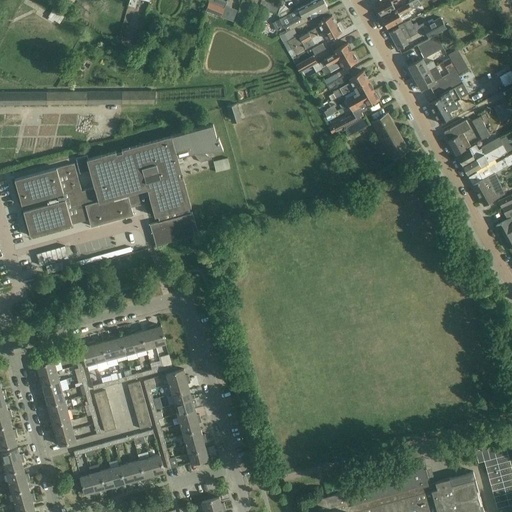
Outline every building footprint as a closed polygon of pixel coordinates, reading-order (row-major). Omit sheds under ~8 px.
[(222,0),(209,0),(206,10),(221,16),(224,8),(225,6),(227,2),(222,0)] [(327,5),(324,0),(315,0),(273,22),(278,30),(288,25),(291,30),(295,28),(309,21),(306,16),(316,11),(319,16),(329,10),(326,5),(327,5)] [(384,0),(375,5),(381,16),(395,8),(392,4),(398,0),(384,0)] [(420,0),(412,0),(382,17),(388,28),(412,14),(410,10),(422,3),(420,0)] [(282,2),(278,14),(289,9),(282,2)] [(271,4),(269,9),(276,12),(279,7),(271,4)] [(224,8),(221,16),(233,21),(236,13),(224,8)] [(289,51),(303,43),(338,24),(333,15),(332,15),(329,10),(319,16),(318,16),(321,21),(318,23),(320,26),(300,37),(295,28),(291,30),(281,36),(289,51)] [(58,29),(64,20),(52,13),(47,22),(58,29)] [(440,16),(422,26),(428,36),(446,27),(440,16)] [(417,33),(410,20),(398,25),(399,27),(390,32),(399,49),(408,44),(406,39),(417,33)] [(342,32),(338,24),(303,43),(306,49),(326,38),(328,40),(342,32)] [(436,36),(418,46),(424,58),(443,48),(436,36)] [(348,43),(334,51),(335,53),(324,59),(324,60),(320,62),(320,64),(322,68),(327,65),(353,52),(348,43)] [(315,55),(326,49),(323,44),(312,50),(315,55)] [(458,50),(449,55),(460,74),(468,69),(458,50)] [(358,60),(353,52),(327,65),(322,68),(325,74),(342,65),(343,68),(358,60)] [(318,63),(314,56),(313,55),(296,65),(300,73),(318,63)] [(426,65),(422,58),(408,66),(412,74),(413,73),(416,77),(435,66),(433,61),(426,65)] [(450,58),(444,62),(447,68),(454,65),(450,58)] [(437,97),(444,93),(463,83),(454,65),(447,68),(450,73),(437,80),(438,82),(431,86),(437,97)] [(421,89),(435,82),(432,75),(438,72),(435,66),(416,77),(418,81),(417,82),(421,89)] [(327,85),(348,73),(345,68),(324,80),(327,85)] [(503,74),(500,76),(505,86),(509,84),(511,82),(511,72),(511,70),(507,72),(503,74)] [(340,88),(343,94),(369,80),(364,71),(349,79),(351,82),(340,88)] [(345,76),(328,86),(330,90),(348,80),(345,76)] [(346,99),(349,105),(375,91),(370,82),(355,90),(345,96),(346,99)] [(434,113),(459,100),(453,89),(441,96),(441,97),(429,104),(434,113)] [(155,103),(155,91),(121,92),(121,104),(155,103)] [(380,99),(375,91),(349,105),(352,110),(363,104),(365,107),(380,99)] [(0,104),(105,104),(105,92),(38,92),(0,92),(0,104)] [(469,94),(459,100),(434,113),(439,123),(452,116),(450,111),(462,104),(464,108),(474,103),(470,95),(469,94)] [(511,113),(511,105),(510,101),(494,109),(500,120),(511,113)] [(237,108),(228,111),(232,123),(241,120),(237,108)] [(344,128),(364,117),(361,111),(341,122),(344,128)] [(386,114),(375,121),(395,156),(406,150),(386,114)] [(480,117),(472,121),(482,140),(490,136),(480,117)] [(367,118),(344,131),(348,138),(371,125),(367,118)] [(466,120),(444,132),(456,154),(471,146),(464,132),(470,129),(466,120)] [(117,130),(117,122),(108,121),(108,130),(117,130)] [(29,123),(28,136),(36,136),(37,123),(29,123)] [(150,224),(156,246),(199,234),(193,213),(190,213),(189,208),(192,207),(183,178),(181,179),(179,173),(182,172),(177,157),(193,153),(201,163),(202,162),(212,159),(202,151),(204,150),(204,151),(223,149),(223,150),(224,150),(219,138),(217,139),(214,125),(171,136),(172,136),(122,150),(123,153),(117,154),(116,151),(88,159),(87,156),(76,159),(80,173),(90,171),(95,188),(82,192),(74,164),(16,180),(23,204),(28,203),(30,210),(24,211),(31,236),(89,220),(91,227),(134,215),(130,201),(144,197),(143,193),(149,192),(150,196),(156,217),(158,216),(160,222),(150,224)] [(495,144),(496,147),(463,165),(468,174),(503,154),(509,152),(511,150),(511,135),(502,140),(495,144)] [(463,165),(496,147),(495,144),(502,140),(500,138),(494,142),(483,148),(483,149),(478,152),(475,146),(457,156),(463,165)] [(473,185),(494,173),(511,163),(511,154),(511,155),(495,164),(495,163),(469,178),(473,185)] [(504,194),(494,173),(473,185),(484,205),(504,194)] [(511,196),(511,194),(499,201),(502,207),(511,201),(511,196)] [(511,206),(503,211),(506,217),(511,214),(511,206)] [(511,223),(511,220),(496,227),(508,249),(511,247),(511,223)] [(64,245),(36,253),(39,265),(68,257),(64,245)] [(166,343),(161,326),(154,327),(153,324),(150,326),(155,346),(166,343)] [(155,346),(150,326),(146,326),(147,329),(140,331),(145,349),(155,346)] [(145,349),(140,331),(135,333),(134,330),(130,331),(136,351),(145,349)] [(136,351),(130,331),(127,332),(127,335),(121,337),(126,354),(136,351)] [(126,354),(121,337),(115,338),(114,335),(110,337),(116,357),(126,354)] [(116,357),(110,337),(107,337),(108,340),(101,342),(106,360),(116,357)] [(106,360),(101,342),(95,344),(95,341),(91,342),(96,362),(106,360)] [(96,362),(91,342),(87,343),(88,346),(82,348),(86,365),(96,362)] [(36,373),(37,377),(57,371),(54,360),(37,365),(39,372),(36,373)] [(84,374),(82,364),(77,365),(78,369),(75,370),(77,376),(84,374)] [(186,376),(184,369),(167,374),(170,385),(190,379),(189,375),(186,376)] [(60,381),(57,371),(37,377),(38,380),(41,379),(42,386),(60,381)] [(87,384),(84,374),(77,376),(79,384),(82,383),(83,385),(87,384)] [(156,388),(154,380),(153,379),(146,380),(144,381),(146,391),(150,390),(156,388)] [(191,382),(190,380),(190,379),(170,385),(172,395),(190,390),(188,383),(191,382)] [(63,391),(60,381),(42,386),(44,392),(41,393),(42,397),(63,391)] [(129,390),(141,387),(140,381),(128,385),(129,390)] [(143,392),(141,387),(129,390),(131,395),(143,392)] [(192,396),(190,390),(172,395),(175,404),(195,398),(194,395),(192,396)] [(65,401),(63,391),(42,397),(43,400),(46,399),(48,406),(65,401)] [(94,394),(95,400),(107,396),(105,391),(94,394)] [(144,398),(143,392),(131,395),(132,401),(144,398)] [(109,402),(107,396),(95,400),(97,405),(109,402)] [(134,407),(146,403),(144,398),(132,401),(134,407)] [(196,402),(195,398),(175,404),(178,414),(195,409),(193,403),(196,402)] [(68,411),(65,401),(48,406),(49,411),(47,412),(48,416),(68,411)] [(110,407),(109,402),(97,405),(98,411),(110,407)] [(147,409),(146,403),(134,407),(135,412),(147,409)] [(8,411),(6,404),(0,406),(0,416),(12,414),(11,410),(8,411)] [(100,417),(112,413),(110,407),(98,411),(100,417)] [(149,414),(147,409),(135,412),(137,417),(149,414)] [(157,412),(156,409),(152,410),(154,420),(159,419),(163,418),(161,411),(157,412)] [(197,415),(195,409),(178,414),(181,424),(201,418),(200,415),(197,415)] [(71,421),(68,411),(48,416),(49,419),(51,419),(53,425),(71,421)] [(113,419),(112,413),(100,417),(102,422),(113,419)] [(13,417),(12,414),(0,416),(0,427),(12,424),(10,418),(13,417)] [(150,419),(149,414),(137,417),(138,423),(150,419)] [(163,418),(159,419),(154,420),(157,430),(161,429),(161,426),(165,425),(163,418)] [(202,422),(201,418),(181,424),(183,434),(201,429),(199,422),(202,422)] [(116,429),(113,419),(102,422),(104,432),(116,429)] [(152,425),(150,419),(138,423),(140,428),(152,425)] [(74,430),(71,421),(53,425),(55,431),(52,432),(53,436),(74,430)] [(13,430),(12,424),(0,427),(0,437),(17,433),(16,429),(13,430)] [(202,435),(201,429),(183,434),(186,444),(206,438),(205,434),(202,435)] [(76,440),(74,430),(53,436),(54,439),(57,438),(59,445),(76,440)] [(144,436),(143,432),(133,435),(134,439),(135,445),(145,442),(144,436)] [(18,437),(17,433),(0,437),(0,448),(17,444),(15,437),(18,437)] [(207,441),(206,438),(186,444),(189,453),(206,449),(204,442),(207,441)] [(511,511),(511,470),(504,443),(475,451),(478,462),(484,461),(498,511),(511,511)] [(111,447),(77,456),(80,465),(89,463),(87,457),(112,451),(111,447)] [(20,455),(18,448),(1,453),(4,463),(24,458),(23,454),(20,455)] [(208,455),(206,449),(189,453),(191,463),(212,458),(211,454),(208,455)] [(165,472),(160,454),(150,457),(155,477),(159,476),(158,473),(165,472)] [(155,477),(150,457),(139,460),(144,477),(151,475),(152,478),(155,477)] [(25,461),(24,458),(4,463),(7,473),(24,468),(22,462),(25,461)] [(144,477),(139,460),(130,463),(135,483),(139,482),(138,479),(144,477)] [(135,483),(130,463),(120,465),(125,483),(131,481),(132,484),(135,483)] [(125,483),(120,465),(110,468),(116,488),(120,487),(119,484),(125,483)] [(26,475),(24,468),(7,473),(9,483),(30,477),(29,474),(26,475)] [(116,488),(110,468),(100,471),(105,488),(112,486),(112,489),(116,488)] [(484,511),(473,472),(430,484),(426,469),(423,470),(423,468),(354,487),(355,489),(350,490),(354,504),(349,506),(326,511),(484,511)] [(105,488),(100,471),(90,473),(96,494),(100,493),(99,490),(105,488)] [(96,494),(90,473),(80,476),(85,494),(92,492),(93,495),(96,494)] [(31,481),(30,477),(9,483),(12,493),(30,488),(28,482),(31,481)] [(31,494),(30,488),(12,493),(15,503),(35,497),(34,493),(31,494)] [(326,511),(349,506),(348,501),(345,491),(316,499),(319,511),(326,511)] [(36,501),(35,497),(15,503),(17,511),(19,511),(35,508),(33,501),(36,501)] [(221,504),(220,497),(202,502),(204,511),(207,511),(225,507),(224,503),(221,504)]
